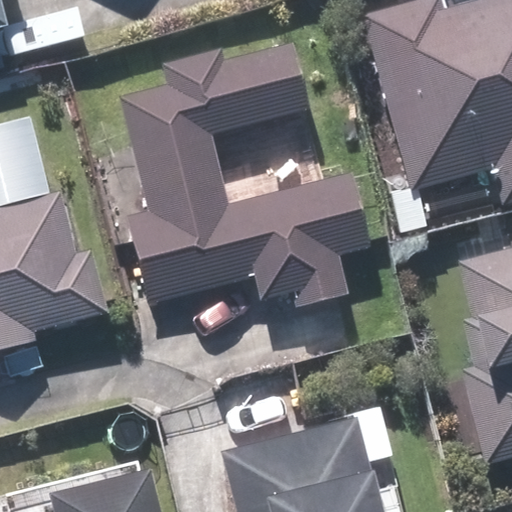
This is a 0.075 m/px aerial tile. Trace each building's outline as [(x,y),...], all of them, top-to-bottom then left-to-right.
[(447,0),(366,0),(361,1),(403,174),(492,152),(502,194),(511,191),(511,0),(479,0),(450,7),(447,0)] [(301,48),(114,92),(165,312),(251,292),(302,281),(353,269),(348,248),(378,242),(366,188),(231,220),(209,124),(313,100),(301,48)] [(0,351),(35,359),(50,336),(124,315),(83,188),(57,183),(39,119),(0,127),(0,351)] [(480,380),(505,474),(511,472),(511,263),(476,273),(491,327),(480,330),(493,376),(480,380)] [(378,511),(354,418),(226,450),(241,511),(378,511)] [(161,511),(153,486),(73,511),(161,511)]
